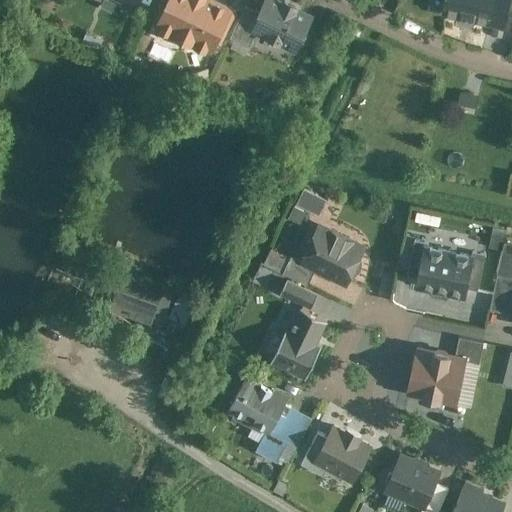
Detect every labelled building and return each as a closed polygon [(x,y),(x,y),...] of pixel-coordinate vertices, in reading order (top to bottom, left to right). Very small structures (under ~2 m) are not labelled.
[(168,0),(163,12),(165,12),(158,26),(162,28),(161,30),(169,34),(170,32),(175,34),(175,35),(177,39),(187,44),(192,43),(192,42),(197,45),(196,47),(205,51),(206,49),(210,51),(215,42),(220,45),(235,13),(207,0),(168,0)] [(283,5),(272,0),(266,0),(259,14),(252,30),(257,32),(295,50),(297,46),(302,44),(305,39),(303,33),(310,18),(295,11),(296,9),(284,3),(283,5)] [(499,0),(446,0),(443,21),(493,32),(495,22),(499,0)] [(511,0),(499,0),(495,22),(506,24),(511,0)] [(259,14),(245,7),(229,39),(249,48),(257,32),(252,30),(259,14)] [(304,188),(296,203),(319,215),(327,199),(304,188)] [(331,235),(317,228),(301,262),(301,263),(315,270),(346,285),(348,279),(354,277),(358,273),(361,267),(361,261),(360,255),(361,254),(347,247),(350,241),(332,233),(331,235)] [(428,243),(414,240),(407,276),(418,278),(417,286),(464,296),(465,288),(472,257),(471,256),(428,247),(428,243)] [(485,255),(472,252),(471,256),(472,257),(465,288),(478,291),(485,255)] [(301,262),(291,257),(282,274),(307,286),(315,270),(301,263),(301,262)] [(163,286),(125,272),(112,308),(150,322),(163,286)] [(511,278),(497,275),(489,310),(509,315),(509,313),(511,299),(511,278)] [(317,296),(286,281),(280,294),(311,309),(317,296)] [(301,309),(290,333),(285,331),(271,360),(306,377),(320,348),(314,345),(326,321),(301,309)] [(483,343),(459,338),(455,357),(464,359),(464,361),(479,364),(483,343)] [(455,357),(417,349),(408,393),(455,403),(464,361),(464,359),(455,357)] [(286,398),(247,376),(229,410),(244,418),(246,414),(255,419),(253,423),(268,431),(269,430),(284,403),(286,398)] [(291,406),(284,403),(269,430),(286,439),(297,445),(311,418),(290,407),(291,406)] [(370,447),(332,427),(327,437),(314,460),(315,460),(326,466),(326,470),(328,474),(333,476),(338,476),(340,474),(352,480),(370,447)] [(286,439),(269,430),(268,431),(258,451),(275,460),(286,439)] [(314,431),(297,462),(310,469),(315,460),(314,460),(327,437),(314,431)] [(438,473),(401,457),(394,473),(388,475),(385,481),(388,487),(386,490),(423,506),(433,484),(438,473)] [(483,491),(464,483),(452,511),(501,511),(505,503),(482,494),(483,491)] [(423,506),(420,511),(438,511),(448,490),(433,484),(423,506)]
